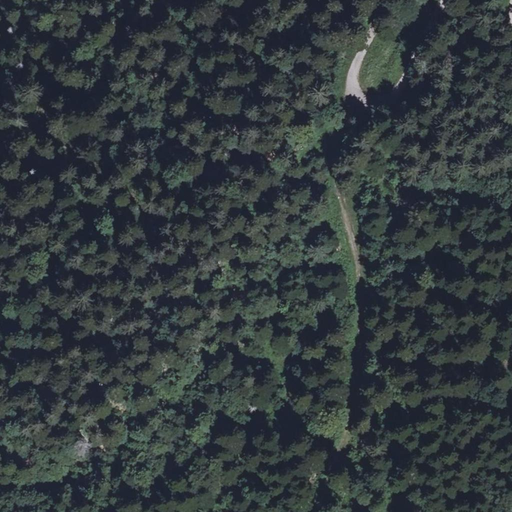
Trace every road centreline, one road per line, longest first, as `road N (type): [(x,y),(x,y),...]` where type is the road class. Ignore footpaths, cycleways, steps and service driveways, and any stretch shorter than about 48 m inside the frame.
road 1 (track): [(0,489),(118,471),(206,366),(274,238),(333,152)]
road 2 (track): [(365,98),(333,152),(361,291),(354,381),(316,511)]
road 3 (track): [(388,0),(357,58),(355,79),(365,98),(399,90),(413,48),(445,0)]
